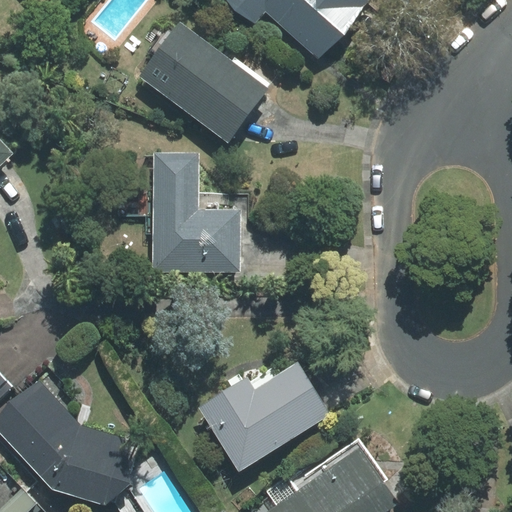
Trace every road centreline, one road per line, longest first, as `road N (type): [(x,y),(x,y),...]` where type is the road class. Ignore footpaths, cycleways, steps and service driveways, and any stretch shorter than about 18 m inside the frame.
road 1 (residential): [(511,328),(486,364),(454,372),(421,357),(397,317),(398,183),(433,113)]
road 2 (residential): [(511,40),(503,124),(511,176)]
